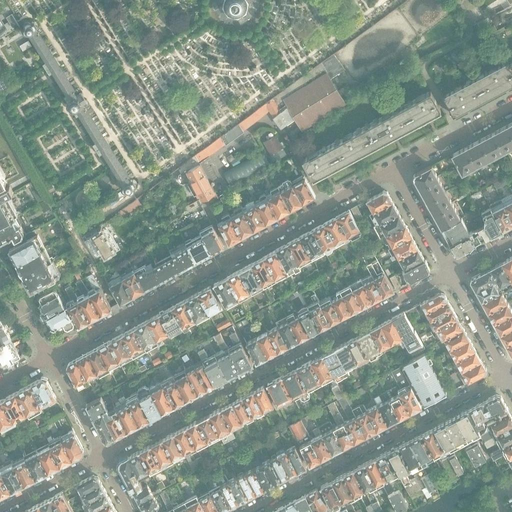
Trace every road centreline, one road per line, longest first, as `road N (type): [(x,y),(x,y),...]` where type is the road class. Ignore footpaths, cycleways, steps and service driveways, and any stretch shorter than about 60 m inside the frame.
road 1 (residential): [(450,274),(101,457)]
road 2 (residential): [(47,357),(392,170)]
road 3 (residential): [(246,511),(505,375)]
road 4 (residential): [(392,170),(511,106)]
